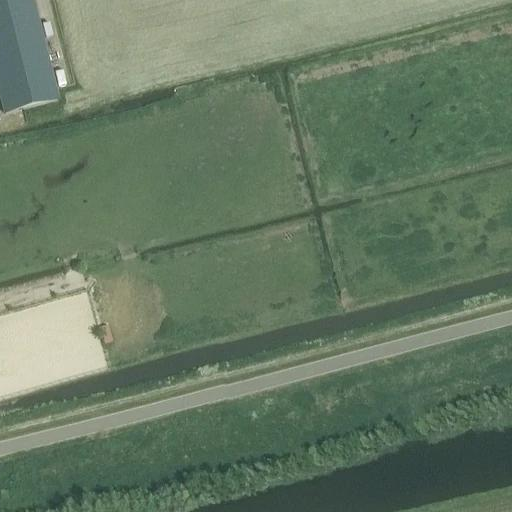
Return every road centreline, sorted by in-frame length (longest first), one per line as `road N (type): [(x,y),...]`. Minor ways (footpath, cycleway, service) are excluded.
road 1 (unknown): [(0,431),(511,299)]
road 2 (track): [(306,79),(511,31)]
